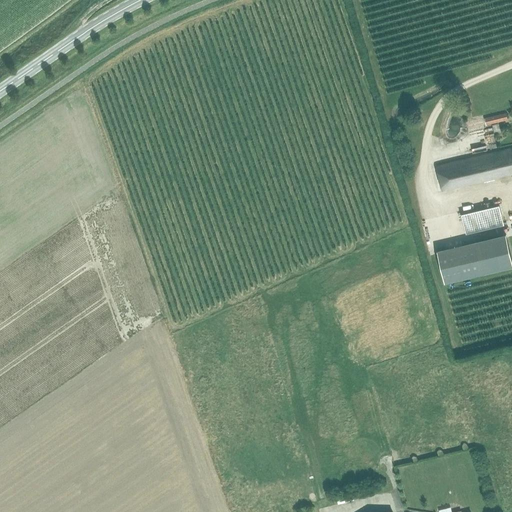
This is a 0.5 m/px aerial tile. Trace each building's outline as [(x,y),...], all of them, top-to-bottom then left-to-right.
[(506,112),(485,117),(487,126),(508,121),(506,112)] [(470,130),(485,126),(483,117),(468,120),(470,130)] [(511,148),(437,166),(443,190),(511,173),(511,148)] [(500,206),(462,215),(467,234),(504,225),(500,206)] [(446,282),(511,266),(511,256),(507,235),(439,251),(446,282)] [(338,497),(339,504),(354,500),(352,494),(338,497)]
